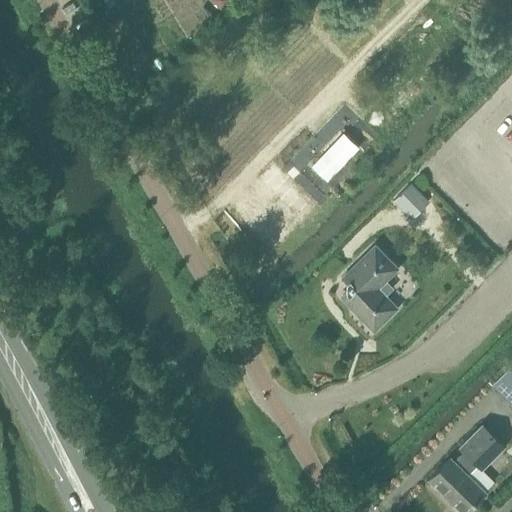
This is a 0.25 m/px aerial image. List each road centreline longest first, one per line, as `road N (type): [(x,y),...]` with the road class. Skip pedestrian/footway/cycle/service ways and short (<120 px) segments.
road 1 (unclassified): [(342,511),(48,0)]
road 2 (tertiary): [(76,484),(0,345)]
